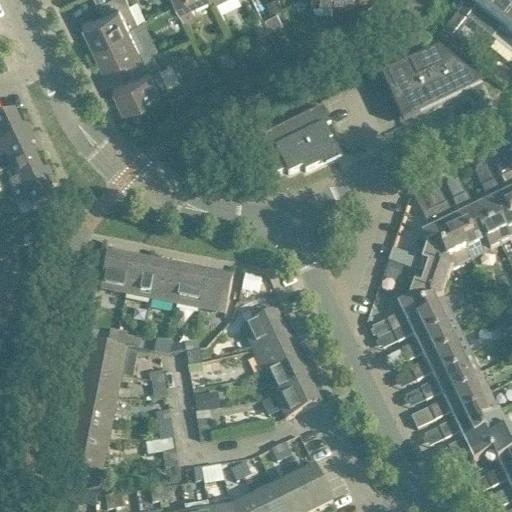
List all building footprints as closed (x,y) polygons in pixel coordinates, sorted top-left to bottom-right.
[(82,23),(92,44),(129,27),(138,22),(127,0),(101,0),(97,2),(102,14),(82,23)] [(194,0),(174,0),(183,17),(194,12),(190,2),(194,0)] [(332,0),(312,0),(312,10),(316,14),(332,15),(332,0)] [(492,42),(511,17),(511,9),(499,0),(469,0),(458,14),(492,42)] [(276,12),(264,18),(270,30),(282,23),(276,12)] [(511,17),(492,42),(511,57),(511,17)] [(144,59),(129,27),(92,44),(103,65),(118,58),(124,69),(127,67),(144,59)] [(378,82),(388,103),(389,102),(395,115),(403,111),(410,124),(480,90),(436,54),(378,82)] [(153,55),(144,59),(127,67),(132,78),(113,87),(123,109),(169,87),(153,55)] [(181,93),(170,99),(175,109),(187,104),(181,93)] [(337,159),(329,142),(323,130),(331,126),(323,109),(254,143),(272,179),(286,172),(289,177),(303,170),(306,174),(337,159)] [(20,129),(14,116),(0,122),(0,149),(31,135),(27,126),(20,129)] [(35,143),(31,135),(0,149),(0,176),(35,160),(28,146),(35,143)] [(11,197),(52,178),(48,169),(41,173),(35,160),(0,176),(0,183),(3,191),(7,189),(11,197)] [(511,175),(501,181),(508,195),(501,199),(511,219),(511,218),(511,175)] [(56,187),(52,178),(11,197),(16,207),(26,202),(32,215),(56,204),(49,190),(56,187)] [(501,199),(494,184),(482,190),(489,205),(481,208),(501,249),(511,243),(511,218),(511,219),(501,199)] [(452,247),(435,212),(426,195),(415,200),(430,233),(421,237),(427,249),(421,264),(428,266),(424,277),(447,284),(451,273),(453,272),(443,252),(452,247)] [(501,249),(481,208),(473,212),(466,198),(453,204),(460,218),(462,218),(472,238),(462,242),(472,263),(501,249)] [(462,218),(460,218),(453,222),(446,207),(435,212),(452,247),(443,252),(453,272),(472,263),(462,242),(472,238),(462,218)] [(398,268),(402,256),(392,253),(389,264),(398,268)] [(126,296),(133,260),(108,255),(101,291),(126,296)] [(0,256),(0,290),(24,295),(28,275),(18,273),(20,260),(0,256)] [(151,301),(158,264),(133,260),(126,296),(151,301)] [(176,306),(183,269),(158,264),(151,301),(176,306)] [(387,264),(384,276),(395,279),(399,269),(387,264)] [(200,311),(207,274),(183,269),(176,306),(200,311)] [(234,279),(207,274),(200,311),(226,316),(234,279)] [(443,297),(447,284),(424,277),(421,287),(414,285),(408,302),(397,307),(401,316),(387,323),(392,334),(428,317),(423,307),(443,298),(443,297)] [(0,311),(21,315),(24,295),(0,290),(0,311)] [(236,319),(226,330),(230,338),(243,332),(254,353),(288,337),(277,314),(273,316),(264,296),(238,308),(236,319)] [(432,327),(453,317),(443,298),(423,307),(428,317),(392,334),(398,346),(412,339),(415,346),(416,347),(437,337),(432,327)] [(0,332),(17,336),(21,315),(0,311),(0,332)] [(442,346),(462,337),(453,317),(432,327),(437,337),(416,347),(415,346),(401,353),(407,365),(422,358),(425,366),(447,356),(442,346)] [(117,347),(119,335),(111,333),(109,345),(117,347)] [(127,336),(119,335),(117,347),(125,349),(127,336)] [(299,360),(288,337),(254,353),(265,376),(299,360)] [(451,366),(471,356),(462,337),(442,346),(447,356),(425,366),(410,373),(416,385),(431,378),(435,385),(435,386),(456,376),(451,366)] [(162,356),(165,344),(157,342),(155,354),(162,356)] [(172,345),(165,344),(162,356),(170,357),(172,345)] [(185,346),(186,356),(199,354),(198,344),(185,346)] [(122,378),(126,356),(126,355),(90,348),(85,371),(122,378)] [(199,354),(186,356),(188,369),(201,367),(199,354)] [(461,385),(481,376),(471,356),(451,366),(456,376),(435,386),(435,385),(420,392),(426,405),(441,398),(444,404),(444,405),(465,395),(461,385)] [(310,382),(299,360),(265,376),(275,399),(310,382)] [(1,361),(0,362),(0,376),(4,379),(12,370),(1,361)] [(203,375),(201,367),(188,369),(190,377),(203,375)] [(117,401),(122,379),(122,378),(85,371),(81,393),(117,401)] [(165,383),(163,374),(151,376),(152,384),(165,383)] [(470,405),(490,395),(481,376),(461,385),(465,395),(444,405),(444,404),(411,420),(417,432),(450,416),(453,424),(454,425),(475,415),(470,405)] [(321,406),(310,382),(275,399),(287,423),(321,406)] [(166,391),(165,383),(152,384),(153,393),(166,391)] [(113,423),(117,401),(81,393),(76,416),(113,423)] [(217,395),(193,399),(196,416),(209,414),(220,413),(217,395)] [(479,424),(499,415),(490,395),(470,405),(475,415),(454,425),(453,424),(439,431),(445,443),(459,436),(463,443),(463,444),(484,434),(479,424)] [(171,422),(170,414),(157,416),(159,424),(171,422)] [(210,422),(209,414),(196,416),(197,424),(210,422)] [(501,439),(509,435),(499,415),(479,424),(484,434),(463,444),(463,443),(448,450),(454,463),(469,456),(473,465),(493,455),(495,454),(490,445),(501,439)] [(109,445),(113,423),(76,416),(72,438),(109,445)] [(172,430),(171,422),(159,424),(160,432),(172,430)] [(501,439),(490,445),(495,454),(493,455),(496,463),(511,455),(511,440),(509,435),(501,439)] [(104,468),(109,445),(72,438),(67,460),(104,468)] [(174,442),(145,446),(148,458),(164,456),(164,455),(176,453),(174,442)] [(292,458),(286,446),(279,450),(285,461),(292,458)] [(285,461),(279,450),(272,453),(277,465),(285,461)] [(177,462),(176,453),(164,455),(164,456),(165,463),(177,462)] [(511,455),(496,463),(501,472),(486,479),(492,492),(506,485),(506,484),(511,480),(511,455)] [(100,491),(104,468),(67,460),(63,484),(100,491)] [(178,470),(177,462),(165,463),(166,472),(178,470)] [(246,467),(238,470),(244,482),(251,478),(246,467)] [(212,482),(210,470),(202,471),(204,484),(212,482)] [(244,482),(238,470),(231,474),(237,485),(244,482)] [(204,484),(202,471),(194,472),(196,485),(204,484)] [(320,511),(333,506),(317,472),(295,483),(309,511),(320,511)] [(511,480),(506,484),(506,485),(510,492),(495,499),(501,511),(511,506),(511,480)] [(309,511),(295,483),(275,493),(284,511),(309,511)] [(169,502),(167,490),(159,491),(161,504),(169,502)] [(161,504),(159,491),(151,493),(153,505),(161,504)] [(78,506),(81,493),(73,492),(70,504),(78,506)] [(86,507),(89,496),(89,495),(81,493),(78,506),(86,507)] [(284,511),(275,493),(254,503),(258,511),(284,511)] [(124,510),(122,498),(114,499),(116,511),(124,510)] [(109,511),(116,511),(114,499),(106,500),(107,511),(109,511)] [(231,511),(229,503),(207,507),(208,511),(231,511)] [(258,511),(254,503),(236,511),(258,511)]
